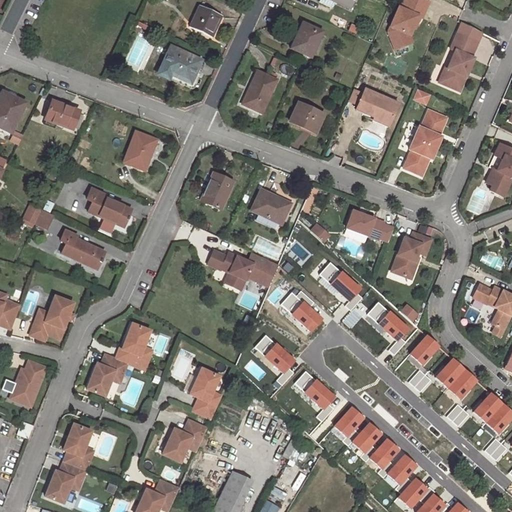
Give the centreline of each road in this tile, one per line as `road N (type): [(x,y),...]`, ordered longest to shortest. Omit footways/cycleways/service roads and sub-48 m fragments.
road 1 (residential): [(511,488),(344,339),(316,344),(320,369),(478,511)]
road 2 (residential): [(199,127),(122,297),(88,323),(73,361)]
road 3 (residential): [(439,212),(199,127)]
road 4 (residential): [(439,212),(460,243),(442,329),(511,391)]
road 5 (residential): [(199,127),(0,52)]
road 6 (residential): [(439,212),(511,45)]
road 7 (residential): [(73,361),(14,511)]
road 8 (residential): [(259,0),(199,127)]
